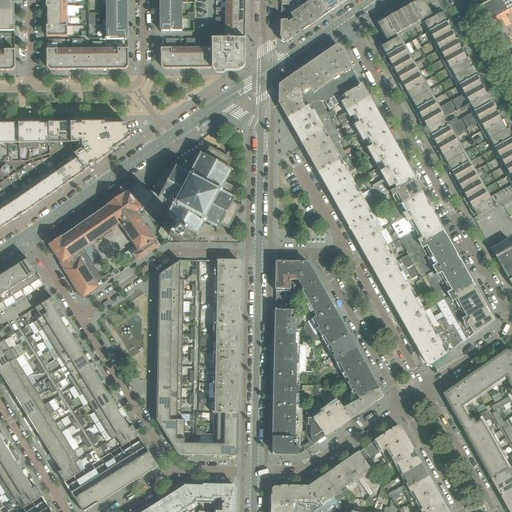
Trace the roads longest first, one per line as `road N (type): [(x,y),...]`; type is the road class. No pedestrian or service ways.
road 1 (residential): [(346,26),(511,323)]
road 2 (residential): [(27,235),(218,103)]
road 3 (residential): [(258,253),(252,474)]
road 4 (residential): [(258,253),(172,253),(78,317)]
road 5 (residential): [(31,89),(139,82),(143,0)]
road 6 (residential): [(176,472),(78,317)]
road 7 (residential): [(317,255),(400,403)]
road 8 (residential): [(252,474),(306,469),(400,403)]
road 9 (residential): [(423,389),(341,242)]
road 10 (residential): [(493,511),(423,389)]
road 11 (residential): [(261,126),(258,253)]
road 12 (residential): [(400,403),(461,511)]
road 13 (residential): [(0,406),(66,511)]
